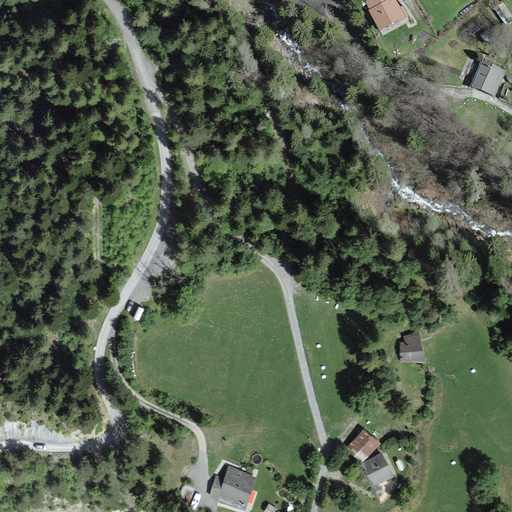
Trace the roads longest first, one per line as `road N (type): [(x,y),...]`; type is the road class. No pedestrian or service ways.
road 1 (unclassified): [(0,446),(93,445),(113,423),(100,348),(160,227),(165,158),(135,51),(109,0)]
road 2 (track): [(243,0),(252,11),(246,25),(254,87),(279,135),(310,232),(356,269),(401,289),(408,306),(344,441),(323,455)]
road 3 (track): [(145,80),(180,132),(196,184),(220,220),(285,282),(323,455),(314,511)]
road 4 (residential): [(323,0),(365,59),(402,83),(480,96),(511,115)]
